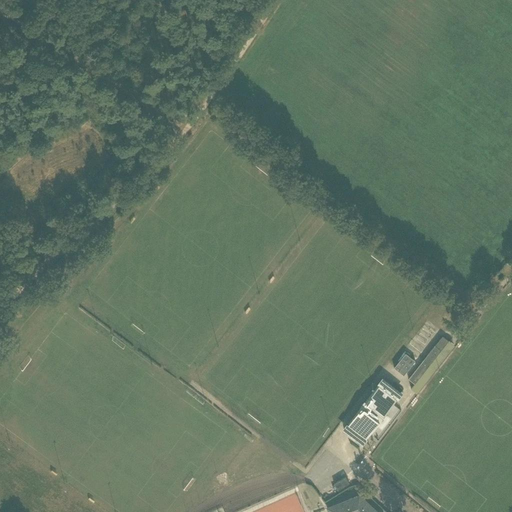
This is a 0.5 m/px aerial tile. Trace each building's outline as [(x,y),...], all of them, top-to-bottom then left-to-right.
[(449,340),(441,350),(434,345),(408,379),(414,384),(410,388),(415,393),(453,344),(449,340)] [(394,367),(404,374),(415,360),(405,353),(394,367)] [(388,417),(384,414),(401,393),(382,379),(344,429),(362,443),(378,423),(381,425),(388,417)] [(345,477),(334,483),(338,490),(349,483),(345,477)] [(377,511),(359,495),(327,508),(328,511),(377,511)]
